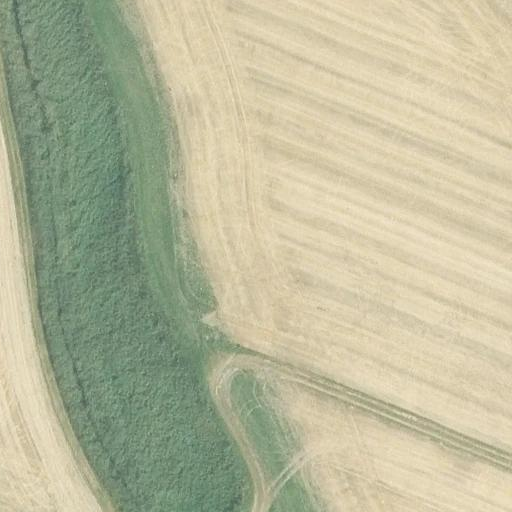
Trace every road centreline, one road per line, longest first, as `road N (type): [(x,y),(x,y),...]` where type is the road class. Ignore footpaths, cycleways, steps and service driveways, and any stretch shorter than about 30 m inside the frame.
road 1 (track): [(111,511),(73,441),(44,353),(0,62)]
road 2 (track): [(511,464),(266,364),(228,360),(212,391),(250,483),(248,511)]
